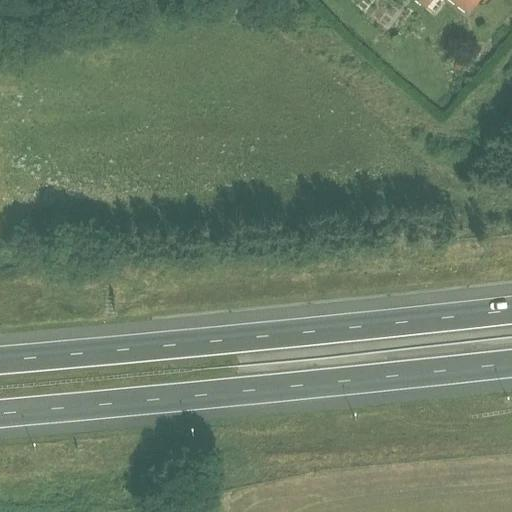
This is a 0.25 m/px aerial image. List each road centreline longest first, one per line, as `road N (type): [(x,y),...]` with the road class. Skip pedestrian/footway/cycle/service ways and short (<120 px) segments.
road 1 (motorway): [(0,412),(511,363)]
road 2 (motorway): [(511,311),(0,359)]
